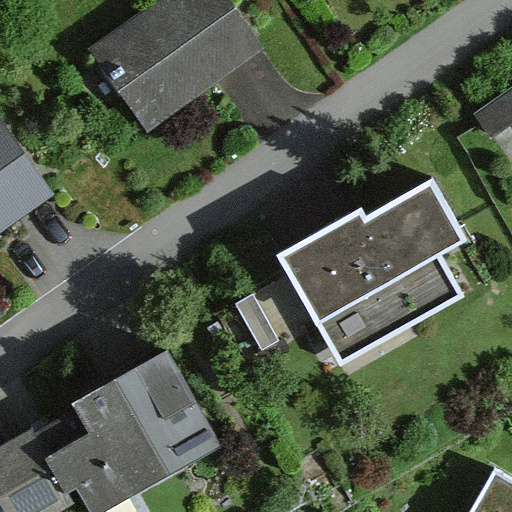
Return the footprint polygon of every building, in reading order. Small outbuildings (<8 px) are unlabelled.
[(228,0),(166,0),(89,53),(146,136),(266,54),(228,0)] [(0,239),(54,200),(0,125),(0,239)] [(360,215),(279,258),(338,370),(465,302),(443,261),(464,249),(433,191),(366,226),(360,215)] [(267,343),(305,316),(274,270),(235,296),(267,343)] [(114,511),(221,453),(168,359),(44,428),(90,511),(114,511)] [(32,437),(0,454),(0,508),(2,511),(70,511),(73,510),(32,437)] [(511,511),(511,487),(495,477),(474,511),(511,511)]
